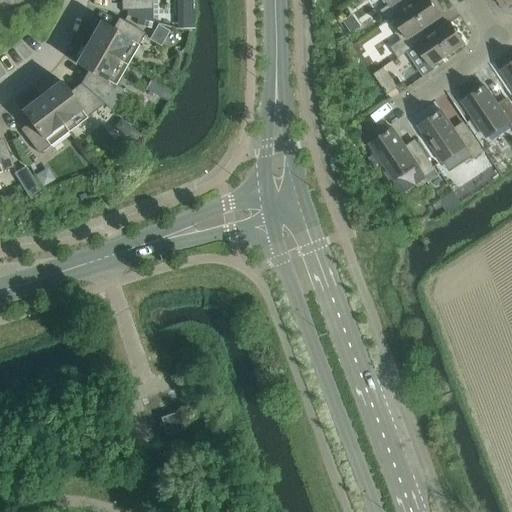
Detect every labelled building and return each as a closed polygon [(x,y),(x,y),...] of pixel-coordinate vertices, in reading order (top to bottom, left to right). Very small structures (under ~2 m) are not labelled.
[(151,0),(125,0),(126,10),(152,10),(151,0)] [(388,22),(394,18),(407,8),(401,0),(386,0),(390,5),(380,11),(388,22)] [(398,58),(417,45),(424,41),(418,31),(440,16),(429,0),(420,0),(407,8),(394,18),(401,29),(396,33),(401,40),(391,47),(398,58)] [(511,0),(497,0),(503,9),(511,3),(511,0)] [(87,42),(126,65),(144,33),(122,21),(116,31),(99,21),(87,42)] [(424,41),(417,45),(431,65),(463,43),(450,23),(424,41)] [(92,74),(84,87),(103,104),(111,111),(123,91),(114,86),(126,65),(87,42),(74,64),(92,74)] [(511,63),(501,71),(511,87),(511,63)] [(387,94),(397,88),(395,86),(383,68),(374,75),(387,94)] [(40,96),(67,132),(103,104),(84,87),(71,97),(59,81),(40,96)] [(403,81),(395,86),(397,88),(400,93),(408,88),(403,81)] [(161,86),(156,95),(167,101),(172,92),(161,86)] [(511,128),(511,104),(509,101),(499,108),(485,87),(462,102),(486,138),(508,123),(511,128)] [(67,132),(40,96),(20,110),(32,126),(23,134),(38,154),(67,132)] [(418,127),(442,162),(449,172),(471,157),(472,159),(483,152),(466,126),(456,132),(441,111),(418,127)] [(121,119),(114,128),(133,143),(140,133),(121,119)] [(393,129),(370,145),(394,180),(395,179),(403,191),(435,170),(417,143),(407,150),(393,129)] [(0,172),(13,167),(5,143),(0,144),(0,172)] [(43,170),(35,175),(42,187),(54,179),(49,171),(43,170)] [(32,179),(21,186),(28,196),(38,189),(32,179)] [(161,422),(166,436),(184,429),(178,411),(167,415),(168,419),(161,422)]
